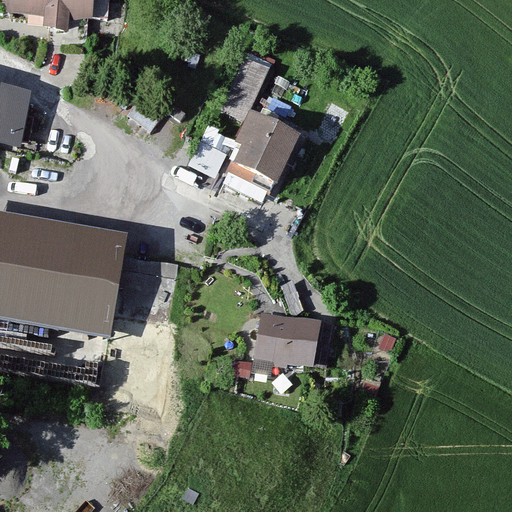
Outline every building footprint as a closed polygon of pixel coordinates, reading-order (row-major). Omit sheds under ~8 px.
[(89,0),(6,0),(5,21),(43,24),(42,36),(66,38),(67,25),(87,26),(89,0)] [(28,100),(0,93),(0,153),(16,157),(28,100)] [(233,171),(277,190),(297,145),(246,122),(233,152),(240,155),(233,171)] [(124,248),(0,227),(0,330),(107,348),(124,248)] [(318,329),(262,319),(254,367),(310,377),(318,329)]
